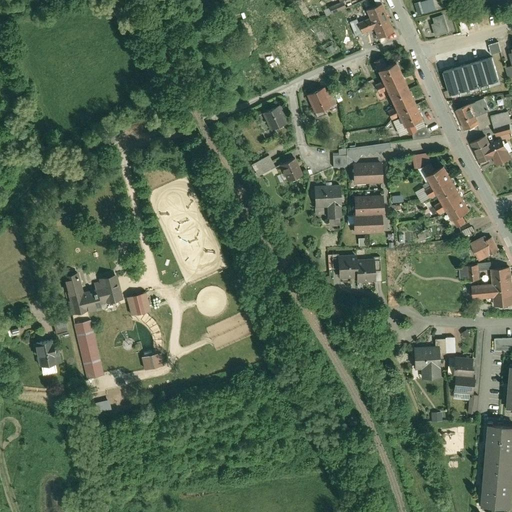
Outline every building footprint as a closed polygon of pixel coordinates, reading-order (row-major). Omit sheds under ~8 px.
[(431,0),(424,0),(413,3),(416,14),(434,9),(431,0)] [(340,11),(345,9),(342,1),(328,7),(331,15),(340,11)] [(393,32),(382,4),(365,11),(368,18),(363,20),(362,17),(349,22),(355,37),(372,30),(376,39),(393,32)] [(431,24),(434,36),(449,32),(444,13),(431,16),(433,23),(431,24)] [(497,42),(488,44),(490,54),(500,51),(497,42)] [(423,117),(396,59),(387,63),(384,57),(374,61),(383,80),(374,84),(378,93),(387,89),(394,106),(386,110),(398,137),(424,126),(420,118),(423,117)] [(492,57),(442,71),(449,94),(498,79),(492,57)] [(323,87),(305,96),(314,114),(335,103),(328,88),(325,89),(323,87)] [(483,98),(455,110),(464,131),(479,124),(476,117),(489,111),(483,98)] [(278,104),(263,112),(272,129),(287,122),(278,104)] [(511,139),(509,135),(511,133),(511,118),(509,119),(507,111),(490,116),(496,138),(502,136),(505,142),(511,139)] [(487,135),(470,143),(479,162),(490,156),(495,166),(511,159),(505,147),(507,146),(505,142),(502,136),(496,138),(490,141),(487,135)] [(379,155),(384,149),(391,148),(390,142),(350,147),(337,149),(338,154),(331,154),(332,168),(346,167),(345,164),(352,163),(352,161),(356,161),(361,154),(365,157),(369,153),(372,156),(376,152),(379,155)] [(275,167),(268,155),(250,165),(257,177),(275,167)] [(302,173),(295,157),(279,164),(286,180),(302,173)] [(382,183),(381,160),(356,161),(352,161),(352,163),(353,185),(382,183)] [(471,208),(445,162),(435,168),(431,161),(422,167),(432,186),(425,190),(429,198),(437,194),(441,200),(433,205),(439,215),(446,211),(456,228),(465,223),(460,214),(471,208)] [(340,183),(313,185),(315,208),(326,208),(327,218),(342,217),(340,183)] [(382,194),(354,195),(354,214),(381,213),(383,213),(382,194)] [(382,233),(381,213),(354,214),(352,214),(353,234),(382,233)] [(487,238),(485,234),(469,242),(478,260),(498,251),(491,236),(487,238)] [(355,253),(338,254),(338,269),(339,279),(356,279),(355,258),(355,253)] [(355,258),(356,279),(356,282),(375,281),(375,270),(374,257),(355,258)] [(490,269),(490,268),(489,262),(477,263),(477,264),(477,271),(490,269)] [(477,271),(477,264),(459,266),(460,282),(478,281),(477,271)] [(511,304),(511,296),(509,266),(490,268),(490,269),(492,283),(471,285),(473,300),(493,298),(494,306),(511,304)] [(102,374),(87,313),(100,310),(99,305),(122,299),(117,280),(115,274),(96,278),(97,282),(93,283),(94,287),(81,290),(78,277),(77,271),(61,275),(69,309),(87,378),(102,374)] [(144,291),(125,296),(126,298),(130,316),(149,311),(144,291)] [(31,317),(29,307),(22,309),(24,318),(31,317)] [(62,317),(51,320),(55,333),(66,331),(62,317)] [(444,338),(444,353),(454,352),(453,336),(444,337),(444,338)] [(511,336),(493,337),(493,349),(511,349),(511,336)] [(55,349),(53,338),(36,340),(36,342),(32,343),(34,354),(37,353),(39,365),(60,364),(60,361),(58,348),(55,349)] [(438,345),(439,353),(444,353),(444,338),(433,339),(434,345),(438,345)] [(434,345),(412,346),(413,369),(419,369),(420,378),(439,377),(439,353),(438,345),(434,345)] [(163,365),(160,352),(141,356),(144,370),(163,365)] [(472,372),(473,357),(453,356),(452,374),(454,374),(453,393),(467,394),(473,394),(474,372),(472,372)] [(473,394),(467,394),(467,412),(476,413),(476,394),(473,394)] [(92,403),(95,413),(110,409),(108,398),(92,403)] [(423,416),(424,424),(446,421),(446,414),(423,416)] [(511,423),(488,422),(481,506),(511,508),(511,423)]
